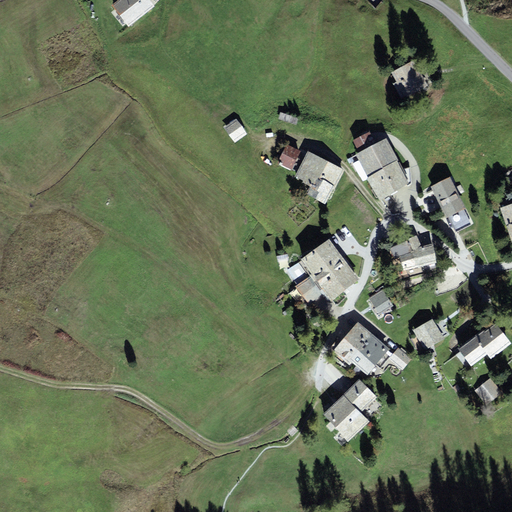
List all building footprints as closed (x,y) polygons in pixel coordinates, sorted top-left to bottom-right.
[(149,0),(116,0),(111,4),(129,27),(155,6),(149,0)] [(414,59),(392,72),(397,81),(393,83),(403,100),(428,86),(414,59)] [(247,134),(236,119),(224,127),(235,142),(247,134)] [(380,199),(410,183),(397,160),(399,160),(387,137),(376,143),(370,131),(353,140),(360,152),(355,154),(380,199)] [(300,151),(287,144),(277,163),(291,170),(300,151)] [(294,176),(311,185),(316,176),(335,186),(333,189),(334,189),(345,170),(308,150),(294,176)] [(325,204),(333,189),(335,186),(316,176),(311,185),(306,193),(325,204)] [(464,209),(466,208),(450,177),(431,187),(447,218),(449,216),(457,231),(471,224),(464,209)] [(511,223),(511,203),(500,208),(507,226),(511,223)] [(397,273),(436,263),(433,243),(422,246),(417,235),(390,248),(397,273)] [(340,252),(329,238),(301,259),(302,260),(311,273),(340,252)] [(350,266),(340,252),(311,273),(321,287),(350,266)] [(311,273),(302,260),(287,271),(297,284),(295,286),(309,305),(325,293),(321,287),(311,273)] [(360,280),(350,266),(321,287),(325,293),(331,301),(360,280)] [(383,289),(369,298),(380,315),(394,306),(383,289)] [(425,350),(445,339),(433,319),(413,330),(425,350)] [(333,351),(347,363),(372,333),(358,321),(333,351)] [(491,359),(511,343),(495,321),(484,330),(483,329),(457,347),(471,366),(488,354),(491,359)] [(390,348),(372,333),(347,363),(350,365),(352,362),(368,375),(390,348)] [(412,359),(398,348),(389,359),(402,371),(412,359)] [(502,392),(491,378),(474,391),(486,405),(502,392)] [(377,397),(359,379),(344,394),(361,412),(377,397)] [(349,441),(370,421),(361,412),(344,394),(322,414),(349,441)]
